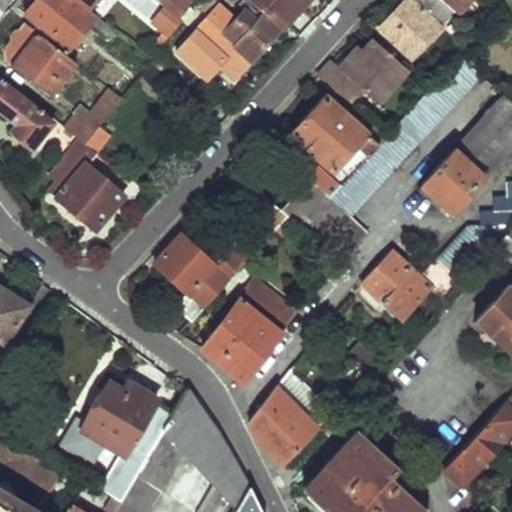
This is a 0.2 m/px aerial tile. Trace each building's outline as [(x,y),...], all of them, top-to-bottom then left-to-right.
[(35,0),(25,14),(40,27),(37,31),(67,55),(90,25),(110,40),(116,33),(88,9),(75,0),(35,0)] [(75,0),(88,9),(95,0),(75,0)] [(160,0),(158,3),(180,22),(191,10),(187,7),(192,0),(160,0)] [(209,0),(198,0),(193,7),(205,16),(214,5),(209,0)] [(250,0),(265,12),(283,26),(305,0),(250,0)] [(404,0),(379,28),(412,58),(454,11),(441,0),(404,0)] [(441,0),(454,11),(458,14),(470,0),(441,0)] [(158,3),(146,17),(169,36),(180,22),(158,3)] [(229,31),(225,28),(231,21),(217,8),(177,52),(207,79),(217,68),(232,82),(251,61),(235,48),(240,42),(229,31)] [(240,42),(235,48),(251,61),(283,26),(265,12),(255,23),(252,19),(253,17),(250,14),(247,16),(245,14),(237,23),(247,33),(240,42)] [(67,55),(37,31),(26,23),(22,27),(18,27),(11,36),(11,40),(5,48),(16,56),(10,65),(50,97),(77,63),(67,55)] [(237,23),(229,31),(240,42),(247,33),(237,23)] [(335,57),(319,75),(353,104),(366,89),(382,103),(412,71),(374,39),(347,68),(335,57)] [(16,56),(5,48),(7,62),(10,65),(16,56)] [(482,74),(462,55),(390,134),(345,183),(340,189),(331,198),(350,215),(482,74)] [(0,77),(0,124),(32,154),(56,129),(0,77)] [(78,117),(66,132),(84,147),(91,138),(92,136),(101,126),(122,99),(112,90),(86,123),(78,117)] [(372,133),(323,95),(287,136),(345,183),(390,134),(378,125),(372,133)] [(511,102),(505,96),(420,185),(449,213),(511,148),(511,183),(506,184),(506,197),(493,198),(493,211),(480,212),(480,226),(466,227),(437,259),(456,279),(511,218),(511,102)] [(103,145),(111,133),(101,126),(92,136),(103,145)] [(103,146),(91,138),(84,147),(83,149),(71,163),(57,181),(53,186),(62,194),(56,201),(94,232),(124,196),(88,166),(103,146)] [(76,144),(65,158),(71,163),(83,149),(76,144)] [(57,181),(71,163),(65,158),(50,175),(57,181)] [(321,172),(312,181),(331,198),(340,189),(321,172)] [(62,194),(53,186),(47,193),(56,201),(62,194)] [(262,195),(250,210),(273,230),(287,215),(262,195)] [(180,235),(154,264),(185,293),(174,306),(192,321),(251,254),(231,236),(218,251),(222,255),(213,264),(180,235)] [(391,251),(360,283),(399,320),(431,289),(439,297),(456,279),(437,259),(420,277),(391,251)] [(297,313),(253,279),(200,348),(242,383),(297,313)] [(0,285),(0,339),(5,342),(29,305),(0,285)] [(511,296),(503,289),(472,323),(511,358),(511,296)] [(369,371),(380,358),(359,340),(347,352),(369,371)] [(114,373),(83,423),(126,450),(127,447),(145,458),(172,413),(156,403),(157,399),(114,373)] [(279,380),(248,420),(257,438),(282,462),(316,427),(279,393),(284,385),(279,380)] [(113,511),(147,511),(182,453),(212,488),(196,511),(231,511),(232,511),(248,485),(241,472),(217,430),(187,389),(172,413),(145,458),(113,511)] [(511,394),(443,468),(461,485),(511,429),(511,394)] [(0,458),(51,489),(64,467),(8,433),(14,424),(0,413),(0,458)] [(394,469),(356,433),(305,487),(334,511),(419,511),(421,510),(386,478),(394,469)] [(261,511),(248,485),(232,511),(233,511),(261,511)] [(39,511),(0,488),(0,511),(39,511)] [(63,511),(82,511),(69,503),(63,511)]
